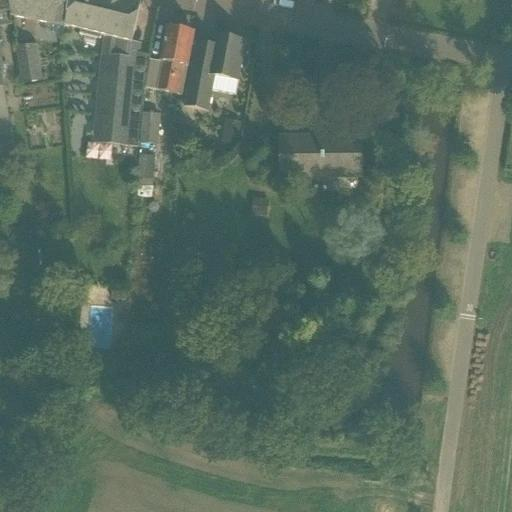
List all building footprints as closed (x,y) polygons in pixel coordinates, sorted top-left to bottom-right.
[(0,0),(0,131),(9,130),(3,89),(4,89),(0,60),(0,29),(9,28),(8,19),(5,0),(0,0)] [(5,0),(8,19),(36,24),(40,0),(5,0)] [(40,0),(36,24),(60,29),(67,0),(40,0)] [(103,37),(112,39),(130,44),(140,6),(115,0),(67,0),(60,29),(64,30),(65,28),(80,32),(79,36),(100,41),(101,37),(103,37)] [(180,96),(193,33),(182,31),(180,28),(173,26),(170,29),(167,28),(156,88),(156,92),(180,96)] [(238,84),(245,43),(241,42),(241,39),(230,37),(228,40),(214,37),(212,47),(196,44),(183,107),(207,111),(210,91),(235,96),(238,84)] [(130,44),(112,39),(110,58),(100,57),(92,144),(137,148),(138,145),(139,145),(142,115),(143,106),(150,57),(136,53),(137,47),(130,45),(130,44)] [(36,45),(22,47),(15,48),(21,87),(43,82),(36,45)] [(139,145),(158,147),(160,116),(142,115),(139,145)] [(180,126),(176,144),(191,147),(195,129),(180,126)] [(239,134),(224,132),(221,144),(237,147),(239,134)] [(360,180),(360,177),(359,139),(296,140),(296,138),(280,139),(281,181),(360,180)] [(152,190),(155,158),(138,156),(136,188),(137,188),(137,198),(148,199),(149,189),(152,190)] [(267,219),(269,201),(253,200),(251,217),(267,219)] [(0,265),(0,285),(9,287),(13,268),(0,265)] [(110,302),(120,302),(129,302),(129,292),(111,291),(110,302)] [(154,319),(154,311),(145,311),(145,319),(154,319)] [(126,356),(127,341),(118,341),(118,356),(126,356)]
